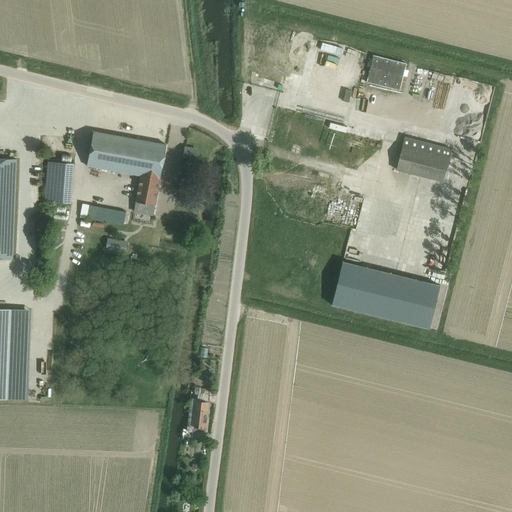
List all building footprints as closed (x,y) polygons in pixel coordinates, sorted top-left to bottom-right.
[(329,125),(329,128),(341,132),(341,130),(342,128),(342,126),(330,123),(329,125)] [(153,216),(166,145),(94,131),(87,166),(141,176),(134,212),(153,216)] [(443,182),(451,152),(444,151),(445,147),(405,137),(397,170),(443,182)] [(196,159),(197,150),(185,148),(184,157),(196,159)] [(0,258),(13,259),(17,159),(0,158),(0,258)] [(72,204),(75,164),(48,162),(45,202),(72,204)] [(124,226),(127,212),(83,203),(80,217),(124,226)] [(127,244),(108,240),(106,248),(126,252),(127,244)] [(342,262),(331,305),(429,329),(440,286),(342,262)] [(0,398),(27,400),(31,310),(0,308),(0,398)] [(187,425),(186,430),(187,430),(187,431),(194,431),(206,432),(209,403),(209,401),(198,400),(193,399),(192,399),(192,400),(190,400),(187,425)]
